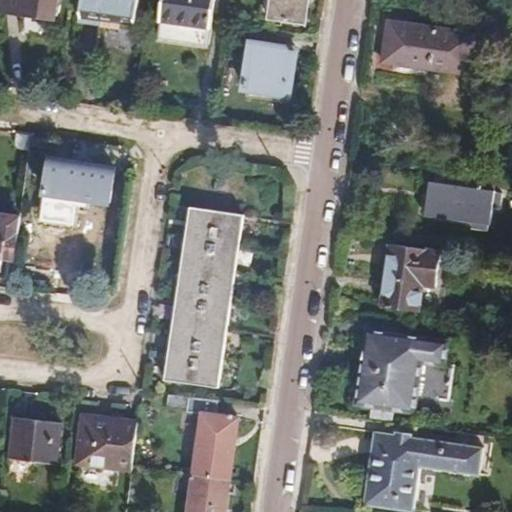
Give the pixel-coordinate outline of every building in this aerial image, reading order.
[(5,0),(4,14),(55,21),(58,0),(5,0)] [(84,0),(81,22),(134,30),(138,0),(84,0)] [(166,0),(161,38),(210,44),(216,0),(166,0)] [(274,0),(271,19),(306,24),(310,0),(274,0)] [(471,75),(477,35),(392,23),(386,62),(471,75)] [(282,34),(257,30),(255,43),(252,43),(246,86),(251,87),(249,96),(272,100),(274,88),(291,90),(298,50),(280,47),(282,34)] [(274,88),(272,100),(290,102),(291,90),(274,88)] [(49,158),(45,193),(111,203),(116,168),(49,158)] [(498,178),(467,174),(465,188),(496,192),(498,178)] [(496,192),(465,188),(430,183),(426,215),(492,224),(496,192)] [(192,207),(167,380),(219,387),(244,214),(192,207)] [(17,260),(22,217),(0,214),(0,271),(3,272),(5,259),(17,260)] [(74,246),(75,231),(43,230),(43,245),(74,246)] [(384,306),(421,311),(424,286),(439,288),(444,252),(393,246),(384,306)] [(424,286),(421,311),(443,314),(446,289),(439,288),(424,286)] [(370,328),(359,403),(417,412),(425,365),(445,366),(448,339),(370,328)] [(203,414),(194,476),(230,481),(238,420),(216,416),(218,402),(188,398),(186,411),(203,414)] [(82,460),(133,467),(138,431),(125,429),(126,421),(88,416),(82,460)] [(17,419),(12,457),(58,464),(63,425),(17,419)] [(138,431),(139,423),(126,421),(125,429),(138,431)] [(376,433),(366,506),(412,511),(414,511),(422,468),(482,477),(486,450),(376,433)] [(225,511),(230,481),(194,476),(189,511),(225,511)]
